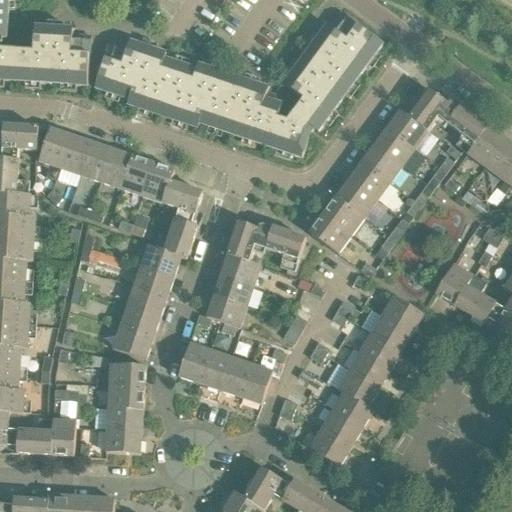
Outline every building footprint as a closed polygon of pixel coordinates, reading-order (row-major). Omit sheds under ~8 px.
[(0,0),(0,82),(62,87),(88,88),(92,38),(90,38),(74,37),(74,32),(36,29),(34,54),(0,51),(1,41),(7,41),(9,0),(0,0)] [(200,125),(243,140),(302,160),(311,135),(312,134),(311,134),(314,130),(318,133),(384,45),(343,15),(332,29),(327,26),(284,86),(304,100),(288,122),(278,118),(285,100),(267,94),(269,89),(199,66),(197,71),(165,60),(167,55),(131,43),(129,48),(113,42),(112,42),(96,90),(130,102),(128,106),(187,126),(198,130),(200,125)] [(310,236),(339,256),(439,119),(463,138),(456,147),(467,155),(505,183),(499,191),(505,196),(511,188),(511,144),(486,125),(461,107),(461,108),(453,101),(452,101),(449,102),(447,104),(431,92),(410,120),(401,113),(310,236)] [(4,127),(2,161),(19,162),(20,152),(38,153),(38,142),(46,143),(50,130),(4,127)] [(71,137),(50,130),(46,143),(39,164),(60,170),(71,137)] [(62,171),(58,183),(77,189),(81,177),(92,144),(71,137),(60,170),(62,171)] [(113,151),(92,144),(81,177),(101,185),(113,151)] [(447,154),(457,162),(462,155),(452,148),(447,154)] [(133,158),(113,151),(101,185),(123,192),(133,158)] [(154,165),(133,158),(123,192),(143,199),(154,165)] [(448,159),(440,169),(448,174),(455,164),(448,159)] [(0,194),(29,197),(29,194),(30,182),(18,182),(19,162),(2,161),(0,160),(0,194)] [(175,173),(154,165),(143,199),(164,206),(172,184),(175,173)] [(448,174),(440,169),(433,179),(440,184),(448,174)] [(450,180),(444,188),(446,189),(453,194),(455,195),(460,188),(450,180)] [(203,195),(172,184),(164,206),(180,211),(176,222),(193,227),(203,195)] [(53,192),(48,198),(47,199),(57,207),(63,201),(53,192)] [(0,217),(36,220),(36,219),(30,219),(31,197),(29,197),(0,194),(0,217)] [(422,194),(414,204),(422,210),(429,199),(422,194)] [(470,206),(480,214),(485,207),(475,199),(470,206)] [(414,204),(407,214),(414,220),(415,219),(422,210),(414,204)] [(485,207),(480,214),(490,221),(495,214),(485,207)] [(80,209),(78,217),(89,221),(92,212),(80,209)] [(497,226),(505,215),(498,211),(490,221),(497,226)] [(92,212),(89,221),(102,225),(104,216),(92,212)] [(0,239),(35,241),(36,220),(0,217),(0,239)] [(198,228),(193,227),(176,222),(170,240),(159,236),(155,247),(154,249),(149,247),(141,269),(174,280),(181,260),(187,262),(188,258),(198,228)] [(119,231),(131,235),(134,227),(122,223),(119,231)] [(239,224),(228,257),(251,264),(256,248),(267,252),(274,230),(273,229),(273,230),(263,226),(260,228),(259,231),(239,224)] [(134,227),(131,235),(143,239),(146,231),(134,227)] [(396,229),(389,239),(396,244),(404,234),(396,229)] [(70,243),(78,245),(81,232),(73,230),(70,243)] [(307,241),(274,230),(267,252),(285,258),(281,269),(295,274),(307,241)] [(490,245),(485,254),(492,258),(497,250),(498,250),(504,239),(489,230),(483,241),(490,245)] [(86,238),(83,250),(92,252),(95,240),(86,238)] [(0,239),(0,260),(33,262),(35,241),(0,239)] [(375,257),(383,262),(389,254),(396,244),(389,239),(375,257)] [(83,250),(81,262),(89,264),(90,262),(98,265),(99,262),(121,270),(124,263),(92,252),(83,250)] [(492,258),(485,254),(478,265),(481,266),(486,269),(493,258),(492,258)] [(228,257),(222,277),(255,289),(262,268),(251,264),(228,257)] [(0,282),(26,284),(28,263),(33,263),(33,262),(0,260),(0,282)] [(489,321),(497,306),(480,296),(486,286),(479,281),(474,279),(474,278),(481,266),(478,265),(473,261),(465,273),(455,267),(436,297),(457,309),(461,311),(484,326),(485,326),(489,321)] [(366,265),(362,273),(373,279),(377,271),(366,265)] [(168,300),(174,280),(141,269),(135,288),(168,300)] [(222,277),(215,298),(248,309),(255,289),(222,277)] [(359,277),(354,285),(365,292),(370,284),(359,277)] [(77,280),(74,292),(83,294),(85,282),(77,280)] [(0,305),(31,307),(31,306),(25,305),(26,284),(0,282),(0,305)] [(311,294),(322,300),(322,301),(327,293),(315,286),(315,287),(301,282),(298,290),(311,294)] [(58,296),(67,298),(69,285),(61,283),(58,296)] [(161,321),(168,300),(135,288),(127,310),(161,321)] [(83,294),(74,292),(71,305),(80,307),(83,294)] [(248,309),(215,298),(207,319),(200,317),(197,325),(209,330),(212,321),(225,325),(222,334),(234,338),(237,329),(241,331),(248,309)] [(394,298),(383,318),(413,336),(425,316),(394,298)] [(0,305),(0,326),(29,327),(31,307),(0,305)] [(497,306),(489,321),(511,335),(511,315),(506,312),(497,306)] [(341,307),(337,315),(348,322),(352,314),(341,307)] [(154,342),(161,321),(127,310),(120,330),(154,342)] [(372,312),(362,329),(372,335),(372,336),(402,354),(413,336),(383,318),(382,318),(372,312)] [(348,322),(337,315),(332,322),(343,329),(348,322)] [(297,317),(291,328),(302,335),(308,324),(297,317)] [(0,326),(0,347),(28,349),(29,327),(0,326)] [(302,335),(291,328),(284,339),(295,346),(302,335)] [(147,363),(154,342),(120,330),(113,351),(147,363)] [(62,346),(71,348),(74,335),(65,333),(62,346)] [(372,336),(361,354),(391,372),(402,354),(372,336)] [(179,379),(200,386),(212,353),(190,345),(179,379)] [(319,345),(315,352),(326,359),(330,351),(319,345)] [(0,370),(21,371),(22,350),(28,350),(28,349),(0,347),(0,370)] [(58,364),(67,366),(70,353),(61,351),(58,364)] [(276,362),(272,373),(274,374),(272,378),(279,380),(280,376),(284,364),(287,356),(275,352),(272,360),(276,362)] [(326,359),(315,352),(310,360),(321,366),(326,359)] [(200,386),(220,393),(232,360),(212,353),(200,386)] [(350,373),(380,391),(391,372),(361,354),(350,373)] [(45,358),(42,372),(50,373),(53,360),(45,358)] [(93,368),(102,369),(112,369),(112,366),(112,361),(102,360),(94,358),(93,368)] [(220,393),(241,400),(252,367),(232,360),(220,393)] [(112,369),(110,389),(145,391),(147,368),(112,366),(112,369)] [(338,366),(327,385),(338,392),(339,391),(369,409),(380,391),(350,373),(338,366)] [(252,367),(241,400),(262,407),(274,374),(252,367)] [(0,392),(25,393),(25,392),(20,392),(21,371),(0,370),(0,392)] [(50,373),(42,372),(41,385),(50,386),(50,373)] [(303,372),(299,379),(310,386),(314,378),(303,372)] [(110,389),(109,411),(144,413),(145,391),(110,389)] [(343,395),(333,413),(363,431),(374,412),(369,409),(339,391),(338,392),(343,395)] [(0,392),(0,431),(9,432),(10,415),(24,416),(25,393),(0,392)] [(55,392),(55,401),(66,401),(68,401),(68,392),(55,392)] [(78,396),(78,409),(87,409),(87,396),(78,396)] [(285,402),(282,410),(295,414),(298,406),(285,402)] [(87,409),(78,409),(77,421),(86,422),(87,409)] [(295,414),(282,410),(279,418),(292,423),(295,414)] [(109,411),(108,432),(143,434),(144,413),(109,411)] [(333,413),(322,431),(352,450),(363,431),(333,413)] [(49,457),(51,457),(51,455),(52,455),(53,436),(52,436),(52,434),(53,434),(54,422),(51,422),(39,421),(39,433),(19,432),(18,449),(18,455),(49,457)] [(51,455),(51,457),(52,457),(75,458),(76,429),(77,424),(65,423),(54,422),(53,434),(52,434),(52,436),(53,436),(52,455),(51,455)] [(0,447),(18,449),(19,432),(9,432),(0,431),(0,447)] [(352,450),(322,431),(310,451),(340,469),(352,450)] [(143,434),(108,432),(106,454),(141,457),(143,434)] [(90,447),(81,446),(80,459),(89,460),(90,447)] [(274,497),(285,504),(298,484),(295,483),(292,488),(263,471),(246,500),(266,511),(274,497)] [(343,511),(298,484),(285,504),(298,511),(343,511)] [(265,511),(266,511),(246,500),(235,494),(224,511),(265,511)] [(49,503),(21,501),(20,511),(70,511),(72,499),(49,497),(49,503)] [(92,511),(93,500),(72,499),(70,511),(92,511)] [(114,511),(115,501),(93,500),(92,511),(114,511)] [(0,506),(0,511),(20,511),(21,501),(15,501),(15,507),(0,506)]
